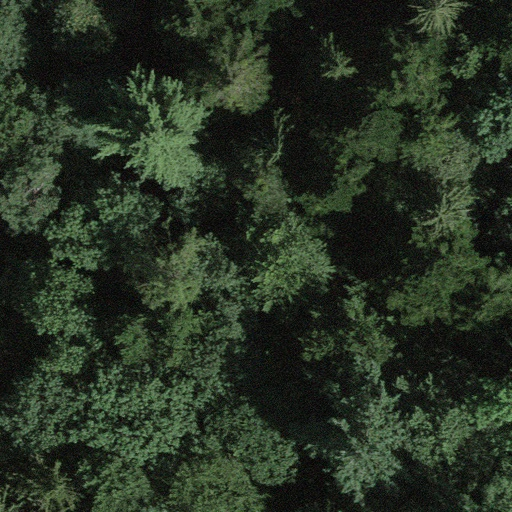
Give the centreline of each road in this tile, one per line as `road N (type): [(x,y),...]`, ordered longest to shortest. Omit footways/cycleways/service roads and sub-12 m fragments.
road 1 (track): [(239,511),(330,301),(464,53),(502,0)]
road 2 (track): [(199,511),(50,0)]
